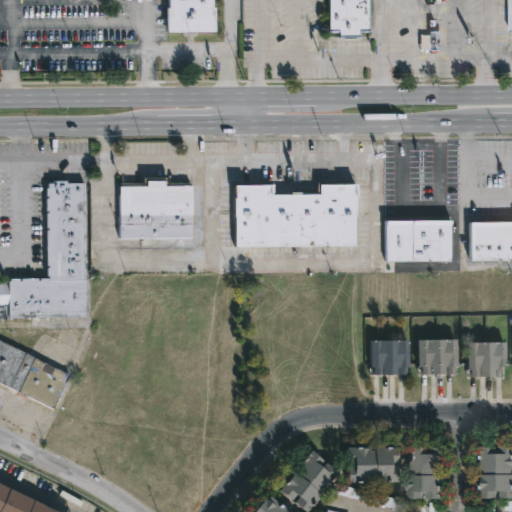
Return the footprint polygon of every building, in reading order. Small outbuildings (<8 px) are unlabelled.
[(215,0),(216,7),(218,7),(218,32),(169,33),(169,7),(172,7),(172,0),(215,0)] [(363,31),(363,37),(342,37),(342,31),(332,31),(332,0),(372,0),(373,31),(363,31)] [(167,176),(167,183),(189,182),(189,185),(191,185),(192,238),(156,239),(156,246),(141,246),(141,237),(119,238),(118,186),(119,186),(119,183),(145,182),(145,178),(167,176)] [(69,181),(69,184),(90,184),(91,278),(88,278),(88,317),(10,318),(10,305),(0,305),(0,282),(12,282),(12,279),(22,279),(22,282),(23,282),(23,279),(40,279),(40,282),(42,281),(42,279),(52,279),(51,276),(49,276),(49,268),(52,268),(52,266),(49,266),(48,231),(51,231),(51,228),(49,228),(49,213),(51,213),(51,211),(49,211),(49,199),(51,199),(51,196),(48,197),(48,188),(50,188),(50,184),(54,184),(54,181),(69,181)] [(357,184),(357,245),(233,246),(233,185),(269,185),(269,194),(316,194),(316,182),(357,182),(357,184)] [(386,261),(384,261),(384,219),(451,219),(451,261),(386,261)] [(511,260),(474,260),(474,222),(511,222),(511,260)] [(422,375),(421,375),(420,340),(457,340),(458,374),(422,375)] [(0,341),(68,374),(51,409),(0,384),(0,341)] [(410,367),(410,375),(401,375),(401,368),(401,375),(386,375),(386,368),(385,368),(385,375),(372,375),(372,341),(413,341),(413,367),(410,367)] [(471,376),(469,376),(469,342),(507,341),(508,376),(471,376)] [(511,496),(502,496),(502,491),(498,491),(498,497),(483,499),(483,476),(480,476),(480,473),(485,473),(485,470),(481,470),(481,460),(483,460),(483,446),(508,446),(508,444),(511,444),(511,496)] [(448,446),(449,469),(445,469),(446,474),(449,474),(449,498),(413,499),(413,486),(415,486),(415,474),(417,474),(417,471),(412,471),(412,461),(414,461),(413,447),(448,446)] [(387,447),(387,448),(402,448),(403,460),(402,460),(402,464),(395,464),(395,468),(402,468),(402,483),(379,485),(379,481),(375,481),(375,484),(351,484),(351,468),(357,468),(357,465),(351,465),(350,447),(387,447)] [(327,460),(323,465),(325,468),(329,463),(341,473),(334,482),(336,484),(320,503),(319,501),(310,511),(298,502),(302,497),(299,495),(294,501),(282,491),(296,475),(295,474),(296,472),(299,474),(302,471),(298,468),(314,450),(327,460)] [(0,511),(0,485),(54,511),(0,511)] [(340,495),(385,507),(385,505),(395,508),(397,501),(343,487),(340,495)] [(274,498),(288,508),(289,507),(295,511),(294,511),(258,511),(263,505),(266,507),(270,501),(271,502),(274,498)]
